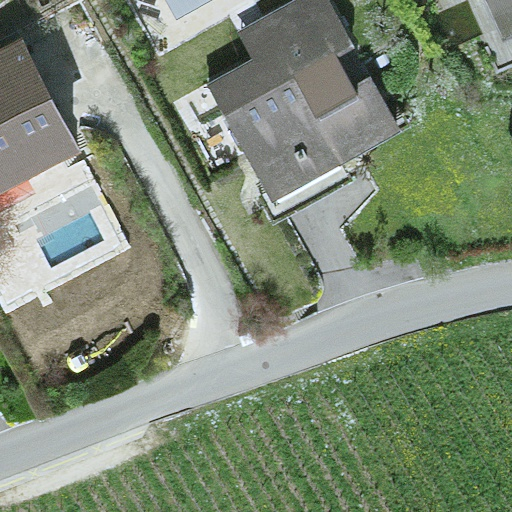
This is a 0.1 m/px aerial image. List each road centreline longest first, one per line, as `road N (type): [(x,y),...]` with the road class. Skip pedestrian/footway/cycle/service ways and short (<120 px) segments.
road 1 (residential): [(511,299),(350,337),(0,467)]
road 2 (trunk): [(511,321),(108,408),(0,440)]
